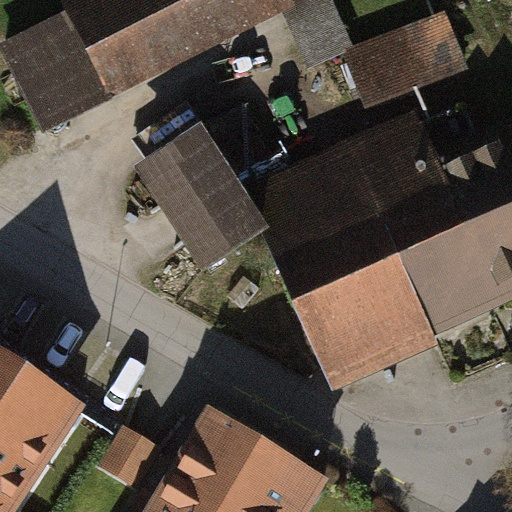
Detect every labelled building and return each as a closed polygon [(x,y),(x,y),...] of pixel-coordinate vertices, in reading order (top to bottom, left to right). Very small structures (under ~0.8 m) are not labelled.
[(60,0),(66,13),(109,97),(283,11),(296,5),(293,0),(60,0)] [(330,0),(293,0),(296,5),(283,11),(306,66),(350,46),(330,0)] [(109,97),(66,13),(0,46),(44,131),(109,97)] [(450,15),(344,53),(364,108),(470,70),(450,15)] [(242,179),(332,391),(435,344),(432,335),(511,297),(511,120),(432,154),(412,108),(242,179)] [(199,267),(262,227),(195,122),(132,162),(199,267)] [(0,511),(9,511),(81,401),(0,348),(0,511)] [(313,511),(336,478),(218,401),(148,508),(145,511),(313,511)] [(124,423),(99,465),(141,489),(165,447),(124,423)]
